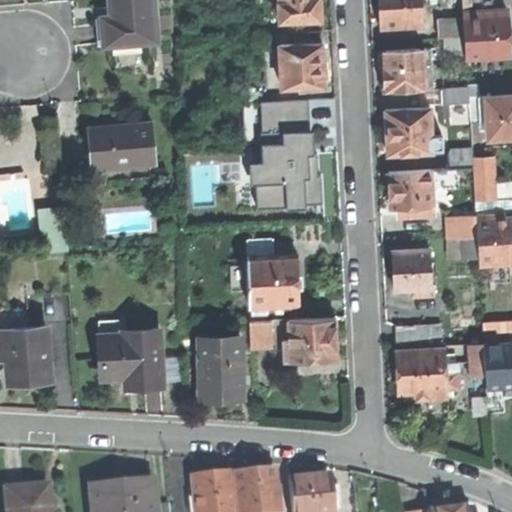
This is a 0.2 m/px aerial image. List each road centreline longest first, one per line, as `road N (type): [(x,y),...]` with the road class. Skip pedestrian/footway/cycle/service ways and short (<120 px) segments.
road 1 (residential): [(372,455),(349,0)]
road 2 (residential): [(372,455),(292,443),(0,428)]
road 3 (residential): [(511,499),(372,455)]
